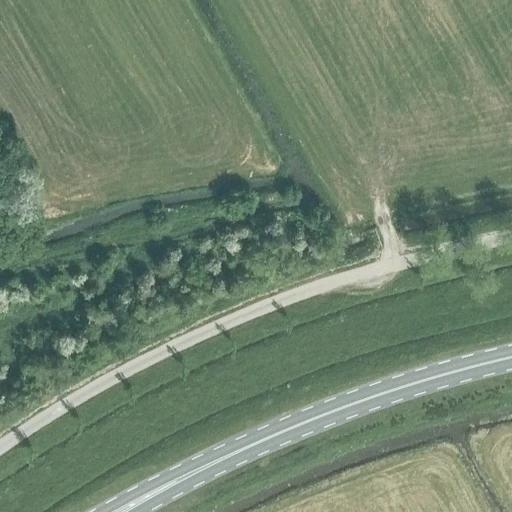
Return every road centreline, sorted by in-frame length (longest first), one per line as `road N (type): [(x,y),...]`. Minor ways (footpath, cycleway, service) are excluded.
road 1 (unclassified): [(0,447),(141,363),(266,305),(511,238)]
road 2 (primary): [(189,475),(328,413),(511,358)]
